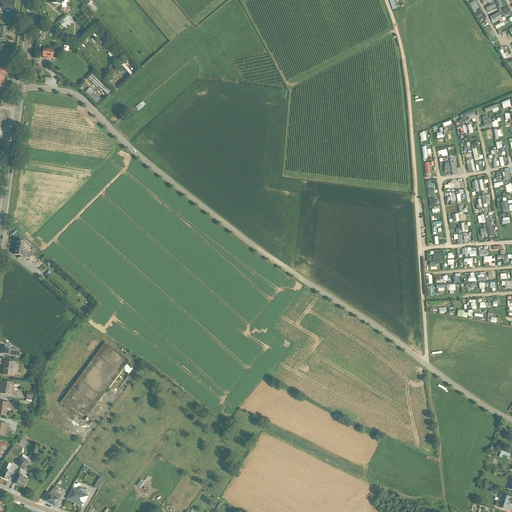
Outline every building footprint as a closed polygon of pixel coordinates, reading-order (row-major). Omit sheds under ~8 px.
[(14,11),(15,1),(11,0),(4,0),(3,10),(14,11)] [(67,0),(52,0),(52,5),(62,6),(62,9),(66,9),(67,0)] [(474,2),(469,5),(473,12),(479,9),(478,7),(477,8),(474,2)] [(494,5),(485,9),(486,12),(488,12),(488,14),(496,10),(494,5)] [(508,9),(501,13),(504,18),(511,14),(508,9)] [(481,12),(475,15),(479,23),(484,20),(481,16),(483,15),(481,12)] [(498,14),(489,18),(492,24),(500,20),(498,14)] [(489,27),(483,30),(488,37),(487,38),(489,41),(492,40),(491,37),(492,37),(491,36),(494,35),(489,27)] [(8,29),(0,28),(0,40),(6,42),(8,29)] [(44,50),(43,58),(47,59),(47,60),(53,60),(56,60),(56,55),(54,54),(54,52),(44,50)] [(108,97),(112,93),(104,85),(105,85),(103,83),(98,78),(93,74),(88,80),(97,89),(98,88),(108,97)] [(93,94),(89,90),(85,94),(89,98),(93,94)] [(101,102),(97,98),(93,102),(97,106),(101,102)] [(508,100),(501,104),(503,110),(510,107),(509,104),(510,103),(508,100)] [(142,102),(135,108),(138,112),(145,106),(142,102)] [(496,106),(484,110),(485,114),(491,111),(492,114),(499,111),(496,106)] [(461,121),(458,121),(459,125),(461,124),(465,123),(465,124),(469,123),(468,121),(475,119),(473,112),(464,115),(465,119),(468,118),(468,120),(464,121),(463,116),(460,116),(461,121)] [(486,117),(481,118),(484,129),(492,128),(490,119),(487,119),(486,117)] [(469,143),(462,145),(463,149),(466,148),(468,154),(471,153),(469,143)] [(451,156),(448,156),(452,176),(457,175),(455,162),(453,161),(452,158),(451,158),(451,156)] [(472,160),(466,162),(468,172),(474,171),(472,160)] [(504,173),(502,173),(503,181),(510,179),(508,172),(510,172),(508,169),(504,170),(504,173)] [(484,196),(481,197),(482,205),(490,204),(489,200),(487,200),(486,197),(484,198),(484,196)] [(506,213),(509,213),(507,202),(500,203),(502,211),(503,213),(506,213)] [(485,229),(480,230),(481,238),(488,237),(487,234),(486,235),(485,229)] [(15,250),(30,252),(31,248),(25,243),(16,242),(15,250)] [(28,262),(33,263),(34,257),(30,257),(30,252),(15,250),(14,256),(18,257),(18,259),(29,261),(28,262)] [(429,266),(428,266),(428,269),(430,269),(430,271),(436,271),(436,265),(438,265),(437,262),(429,263),(429,266)] [(38,269),(42,273),(46,269),(42,265),(38,269)] [(485,276),(486,281),(486,282),(488,282),(488,281),(495,281),(495,278),(494,278),(494,276),(495,276),(495,272),(492,272),(492,275),(485,276)] [(128,375),(133,369),(132,368),(131,369),(129,368),(129,367),(127,365),(129,361),(105,343),(60,404),(76,416),(79,412),(92,421),(101,409),(97,406),(125,368),(123,370),(124,371),(128,375)] [(118,346),(117,348),(131,359),(133,357),(118,346)] [(4,362),(2,376),(13,377),(15,363),(4,362)] [(1,382),(0,390),(0,394),(13,396),(14,388),(13,388),(14,384),(1,382)] [(0,402),(0,416),(6,417),(7,409),(10,409),(11,404),(0,402)] [(30,443),(21,439),(19,445),(31,451),(33,445),(30,444),(30,443)] [(23,455),(16,465),(20,468),(27,458),(23,455)] [(24,471),(33,457),(30,455),(20,468),(24,471)] [(0,476),(0,477),(8,482),(13,473),(9,471),(11,465),(7,463),(0,476)] [(28,479),(21,476),(17,485),(24,489),(28,479)] [(104,480),(100,477),(94,487),(98,490),(104,480)] [(136,485),(141,489),(144,484),(140,480),(136,485)] [(73,488),(67,500),(82,508),(88,496),(84,494),(85,490),(79,487),(78,491),(73,488)] [(46,502),(55,507),(58,503),(60,500),(59,499),(61,496),(55,493),(57,489),(55,488),(52,492),(50,494),(46,502)] [(203,495),(200,500),(209,506),(212,501),(203,495)] [(497,501),(496,507),(509,511),(511,505),(511,504),(511,498),(501,495),(499,502),(497,501)]
